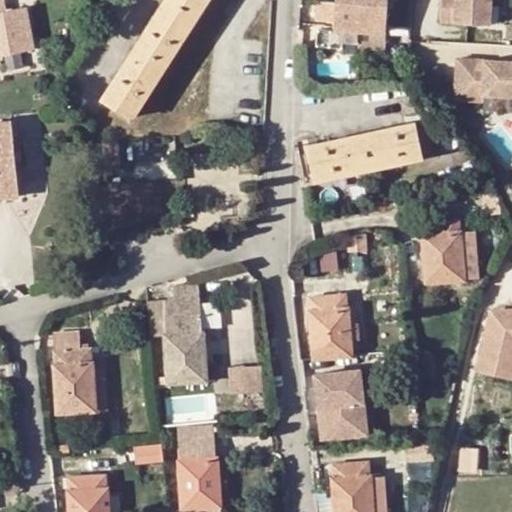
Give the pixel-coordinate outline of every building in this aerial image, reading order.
[(0,0),(0,56),(33,50),(25,8),(4,12),(1,0),(0,0)] [(166,0),(138,45),(153,54),(143,69),(126,60),(102,99),(134,119),(208,0),(166,0)] [(358,29),(359,0),(334,0),(335,3),(334,21),(334,28),(342,29),(345,29),(345,31),(343,32),(317,30),(316,45),(342,49),(342,42),(358,43),(358,29)] [(359,0),(358,29),(385,30),(387,0),(359,0)] [(442,0),(440,24),(491,26),(492,0),(442,0)] [(314,2),(313,20),(334,21),(335,3),(314,2)] [(402,30),(385,30),(383,47),(401,48),(402,30)] [(138,45),(126,60),(143,69),(153,54),(138,45)] [(511,63),(458,59),(454,100),(484,102),(484,95),(511,97),(511,63)] [(415,120),(307,144),(315,181),(422,157),(415,120)] [(0,199),(19,198),(16,169),(14,149),(11,121),(0,122),(0,199)] [(21,149),(14,149),(16,169),(23,168),(21,149)] [(422,235),(426,282),(464,278),(461,231),(457,231),(456,218),(423,221),(424,234),(422,235)] [(476,231),(461,231),(464,278),(479,277),(476,231)] [(349,235),(349,251),(368,249),(366,233),(349,235)] [(164,338),(168,384),(207,381),(204,330),(201,329),(197,285),(173,285),(174,300),(149,302),(152,339),(164,338)] [(308,310),(312,359),(351,355),(349,327),(349,307),(345,307),(345,295),(310,298),(310,310),(308,310)] [(511,314),(491,316),(477,376),(507,383),(511,360),(511,314)] [(54,365),(57,415),(95,412),(92,364),(90,362),(89,347),(80,348),(79,333),(55,334),(56,363),(54,365)] [(263,363),(231,362),(230,392),(263,392),(263,363)] [(358,369),(314,374),(321,438),(355,435),(352,403),(362,402),(358,369)] [(415,398),(419,436),(441,434),(436,396),(415,398)] [(214,457),(213,426),(177,429),(179,461),(177,461),(181,509),(220,507),(217,457),(214,457)] [(432,441),(405,443),(406,462),(434,460),(432,441)] [(60,455),(69,453),(68,444),(59,445),(60,455)] [(163,461),(162,444),(136,446),(137,462),(163,461)] [(332,511),(372,511),(371,476),(367,476),(366,462),(333,464),(333,479),(330,480),(332,511)] [(371,476),(372,511),(385,511),(384,475),(371,476)] [(67,492),(68,511),(108,511),(108,508),(107,490),(104,490),(103,476),(70,478),(71,491),(67,492)]
